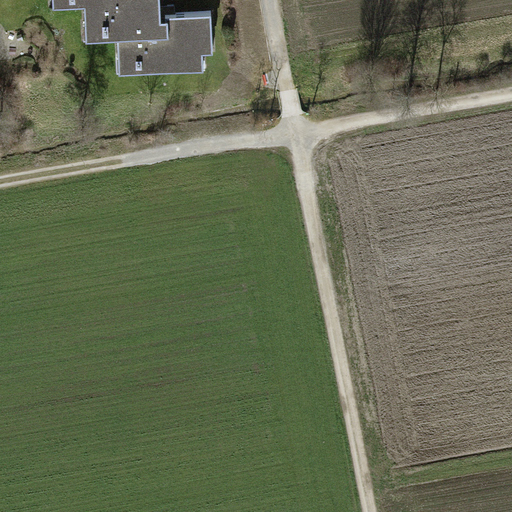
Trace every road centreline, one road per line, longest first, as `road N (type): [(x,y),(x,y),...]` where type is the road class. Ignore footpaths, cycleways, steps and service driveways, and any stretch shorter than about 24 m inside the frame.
road 1 (track): [(511,96),(0,181)]
road 2 (track): [(372,511),(297,134)]
